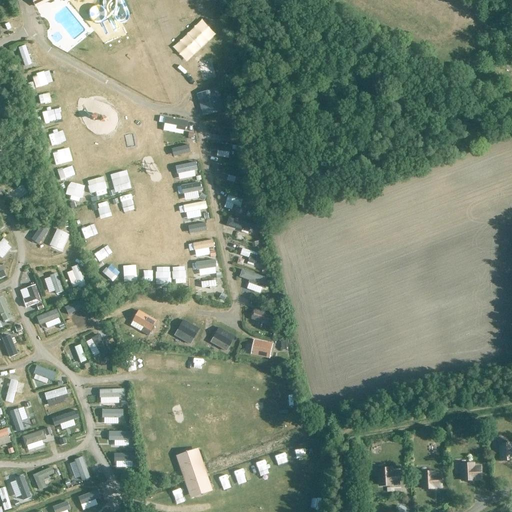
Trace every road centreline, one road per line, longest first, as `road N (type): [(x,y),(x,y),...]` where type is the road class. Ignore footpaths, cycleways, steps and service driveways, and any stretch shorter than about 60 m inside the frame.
road 1 (unknown): [(27,28),(55,59),(136,102),(193,118),(235,299),(231,312),(216,312)]
road 2 (track): [(338,511),(347,431),(511,404)]
